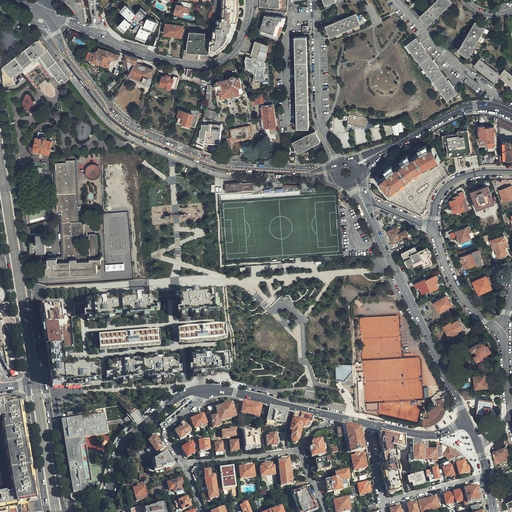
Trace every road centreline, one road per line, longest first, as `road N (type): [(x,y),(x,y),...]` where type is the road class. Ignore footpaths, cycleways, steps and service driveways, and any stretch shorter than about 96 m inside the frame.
road 1 (secondary): [(50,35),(107,109),(136,132),(218,167),(335,174)]
road 2 (secondary): [(467,422),(361,200)]
road 3 (primary): [(44,383),(11,185)]
road 4 (tertiary): [(97,35),(166,60),(211,64),(239,45),(249,0)]
road 5 (residential): [(75,511),(103,504),(124,442),(176,397),(210,389)]
road 6 (primary): [(0,213),(27,385)]
road 7 (tertiary): [(354,168),(465,107),(511,113)]
road 8 (residential): [(314,0),(320,125),(339,163)]
road 9 (residential): [(210,389),(337,416)]
road 10 (primary): [(64,511),(44,383)]
road 11 (primary): [(27,385),(46,511)]
road 12 (residential): [(434,225),(459,295),(497,332)]
road 13 (unknown): [(297,0),(292,122)]
